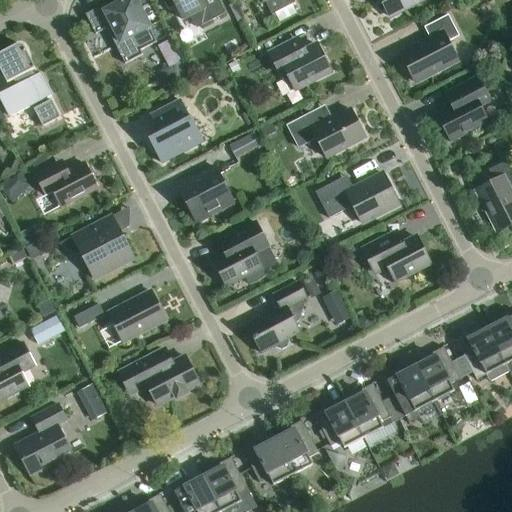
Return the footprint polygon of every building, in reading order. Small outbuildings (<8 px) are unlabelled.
[(156,44),(149,30),(150,29),(134,0),(128,0),(107,11),(105,6),(85,16),(95,36),(106,31),(125,66),(142,57),(140,52),(156,44)] [(161,0),(168,11),(174,7),(182,21),(190,17),(197,30),(225,15),(216,0),(161,0)] [(259,0),(262,5),(264,4),(271,17),(295,5),(292,0),(259,0)] [(379,0),(389,19),(425,0),(379,0)] [(424,29),(429,40),(416,47),(417,49),(400,58),(414,84),(430,75),(431,77),(458,63),(448,43),(459,38),(448,17),(424,29)] [(173,39),(162,44),(172,65),(183,60),(173,39)] [(289,81),(295,92),(330,74),(316,46),(302,54),(297,53),(293,43),(269,56),(282,82),(286,83),(289,81)] [(0,94),(0,99),(10,119),(31,108),(42,129),(60,120),(51,102),(47,104),(45,101),(51,98),(39,75),(33,78),(31,73),(35,71),(23,49),(22,48),(21,47),(20,47),(19,47),(18,47),(17,47),(0,55),(0,73),(6,85),(13,82),(16,87),(0,94)] [(240,72),(236,63),(228,67),(233,76),(240,72)] [(159,74),(166,87),(173,84),(176,88),(189,82),(179,64),(159,74)] [(224,68),(213,73),(216,80),(221,82),(228,79),(224,68)] [(480,109),(490,104),(477,79),(452,92),(459,104),(435,116),(450,145),(489,125),(480,109)] [(150,117),(159,135),(149,141),(162,165),(203,144),(190,119),(189,120),(180,102),(150,117)] [(316,112),(287,127),(298,149),(316,140),(326,160),(365,140),(350,111),(323,125),(316,112)] [(271,124),(259,131),(264,140),(276,134),(271,124)] [(229,148),(236,161),(261,148),(254,135),(229,148)] [(493,145),(499,159),(511,153),(511,152),(506,139),(493,145)] [(494,183),(475,193),(496,233),(509,226),(510,228),(511,226),(511,194),(510,192),(511,191),(511,168),(508,161),(488,172),(494,183)] [(52,192),(61,209),(97,190),(84,165),(67,174),(62,163),(35,177),(44,196),(52,192)] [(175,185),(197,225),(211,218),(210,216),(233,204),(215,168),(192,181),(190,177),(175,185)] [(29,189),(23,182),(25,180),(20,174),(10,182),(8,180),(0,186),(0,190),(12,204),(29,189)] [(315,194),(328,220),(352,208),(360,225),(399,205),(384,176),(358,189),(358,188),(347,193),(340,181),(315,194)] [(58,246),(59,246),(76,257),(80,255),(94,281),(134,261),(111,218),(58,246)] [(277,266),(256,225),(218,244),(225,258),(213,264),(226,288),(244,278),(249,287),(265,279),(263,273),(277,266)] [(361,251),(374,276),(387,269),(394,284),(430,265),(416,238),(403,245),(396,233),(361,251)] [(357,258),(352,247),(331,257),(335,268),(357,258)] [(13,267),(27,259),(23,253),(9,260),(13,267)] [(331,280),(325,270),(314,276),(317,281),(324,283),(331,280)] [(320,294),(313,280),(303,285),(311,299),(320,294)] [(298,323),(304,306),(302,302),(306,300),(298,284),(273,297),(280,309),(246,327),(261,355),(274,348),(275,350),(281,352),(287,349),(289,343),(288,341),(300,335),(295,325),(298,323)] [(328,294),(335,324),(352,320),(344,290),(328,294)] [(108,315),(123,344),(165,322),(150,293),(108,315)] [(55,313),(49,301),(37,307),(44,319),(55,313)] [(74,319),(79,330),(104,317),(98,306),(74,319)] [(505,321),(487,330),(511,376),(511,375),(511,312),(503,317),(505,321)] [(64,333),(57,318),(44,325),(51,339),(64,333)] [(373,327),(370,320),(366,319),(359,322),(363,331),(373,327)] [(511,376),(487,330),(468,340),(466,336),(455,341),(465,360),(472,374),(476,381),(485,376),(489,383),(509,373),(511,376)] [(0,401),(28,387),(21,374),(35,366),(23,345),(0,357),(0,401)] [(434,358),(416,367),(434,403),(454,393),(451,386),(460,381),(452,366),(443,348),(432,354),(434,358)] [(119,375),(130,397),(147,388),(157,407),(174,398),(176,401),(188,395),(186,392),(198,386),(184,359),(172,365),(165,351),(119,375)] [(466,378),(472,374),(465,360),(459,363),(466,378)] [(460,381),(466,378),(459,363),(452,366),(460,381)] [(394,396),(387,399),(399,422),(405,418),(409,425),(419,420),(416,413),(434,403),(416,367),(397,377),(395,373),(384,378),(394,396)] [(95,420),(111,413),(96,382),(80,390),(95,420)] [(363,395),(345,404),(364,440),(399,422),(387,399),(381,403),(372,385),(361,390),(363,395)] [(114,402),(111,410),(119,413),(121,408),(118,403),(114,402)] [(364,440),(345,404),(326,414),(324,410),(313,415),(331,448),(340,443),(344,450),(364,440)] [(39,435),(14,448),(30,477),(38,473),(41,474),(48,470),(49,467),(72,455),(57,427),(66,422),(58,406),(31,420),(39,435)] [(292,432),(274,441),(293,477),(312,467),(309,460),(318,455),(301,422),(290,427),(292,432)] [(293,477),(274,441),(255,451),(253,447),(242,452),(260,485),(269,480),(273,487),(293,477)] [(247,492),(230,459),(219,464),(222,468),(203,478),(220,511),(225,511),(241,504),(245,511),(251,511),(257,509),(247,492)] [(220,511),(203,478),(184,488),(182,483),(172,489),(183,511),(220,511)] [(151,505),(137,511),(167,511),(159,495),(148,501),(151,505)]
